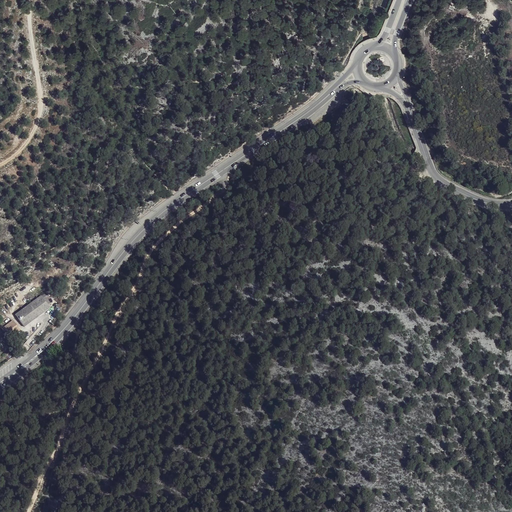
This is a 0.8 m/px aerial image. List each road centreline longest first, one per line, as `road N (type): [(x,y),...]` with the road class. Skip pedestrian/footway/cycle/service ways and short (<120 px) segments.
road 1 (secondary): [(20,368),(167,205),(332,92)]
road 2 (track): [(27,511),(81,383),(150,251),(225,188),(221,171)]
road 3 (track): [(26,0),(37,112),(24,142),(0,163)]
road 4 (secondary): [(511,202),(474,197),(438,180),(408,115)]
